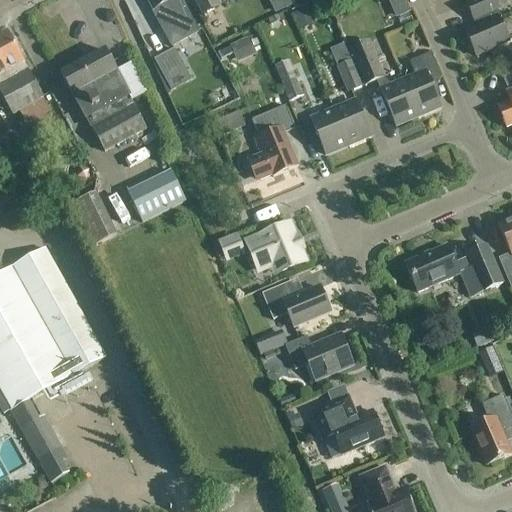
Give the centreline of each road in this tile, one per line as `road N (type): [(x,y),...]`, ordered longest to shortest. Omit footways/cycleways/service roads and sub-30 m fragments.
road 1 (residential): [(455,511),(357,279),(351,247)]
road 2 (residential): [(351,247),(491,187)]
road 3 (residential): [(327,190),(467,131)]
road 4 (residential): [(467,131),(415,0)]
